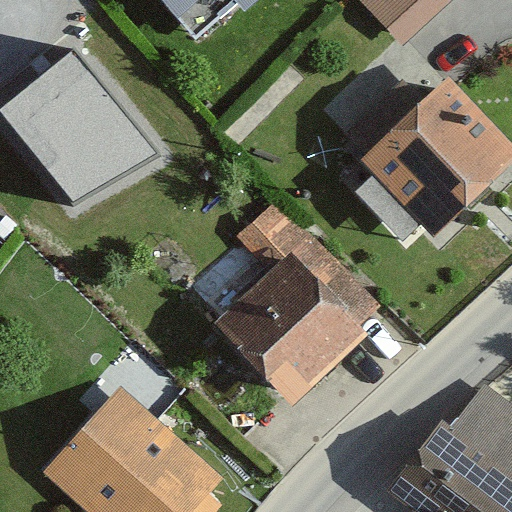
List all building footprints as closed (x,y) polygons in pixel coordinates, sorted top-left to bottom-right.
[(135,0),(159,29),(193,0),(220,0),(230,10),(242,0),(135,0)] [(361,0),(400,41),(444,0),(361,0)] [(154,137),(75,35),(0,90),(0,100),(75,183),(154,137)] [(430,75),(346,158),(421,234),(505,151),(430,75)] [(219,239),(251,272),(194,325),(272,407),(374,311),(266,195),(219,239)] [(179,511),(214,472),(108,382),(33,469),(83,511),(179,511)] [(511,511),(511,405),(484,384),(451,428),(442,421),(389,491),(417,511),(511,511)]
